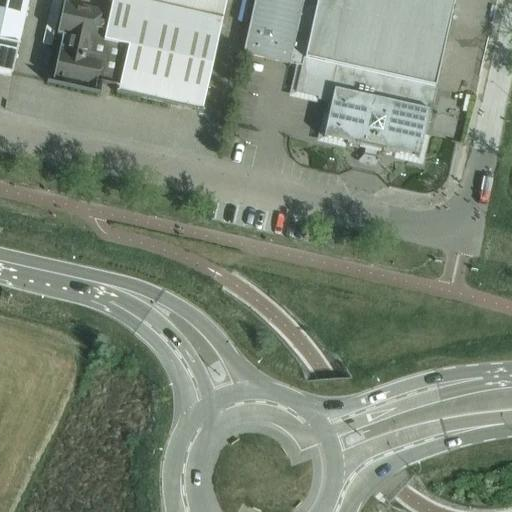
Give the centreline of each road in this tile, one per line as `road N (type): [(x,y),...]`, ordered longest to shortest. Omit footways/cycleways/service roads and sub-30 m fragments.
road 1 (unclassified): [(452,224),(427,230),(0,134)]
road 2 (unclassified): [(452,224),(465,209),(511,22)]
road 3 (tertiary): [(249,388),(218,341),(176,302),(101,284)]
road 4 (secondary): [(488,376),(449,375),(309,413)]
road 5 (secondary): [(349,511),(372,471),(492,425)]
road 6 (secondary): [(488,376),(323,431)]
road 7 (secondary): [(334,478),(392,441),(492,425)]
road 8 (tertiary): [(124,309),(176,369),(188,422)]
road 9 (tertiary): [(124,309),(175,339),(208,403)]
road 10 (secondary): [(323,431),(298,434),(276,416),(248,412),(214,427)]
